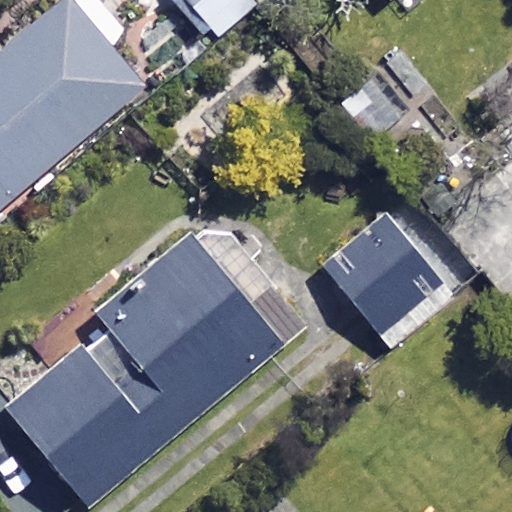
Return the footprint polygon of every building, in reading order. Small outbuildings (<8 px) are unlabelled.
[(126,35),(95,0),(68,0),(0,59),(0,213),(146,88),(111,48),(126,35)] [(252,0),(184,0),(215,34),(252,0)] [(301,98),(260,50),(170,127),(211,175),(301,98)] [(440,288),(394,233),(333,283),(380,339),(440,288)] [(101,315),(139,363),(106,388),(83,358),(12,414),(89,511),(94,511),(310,343),(272,295),(249,312),(194,242),(101,315)]
